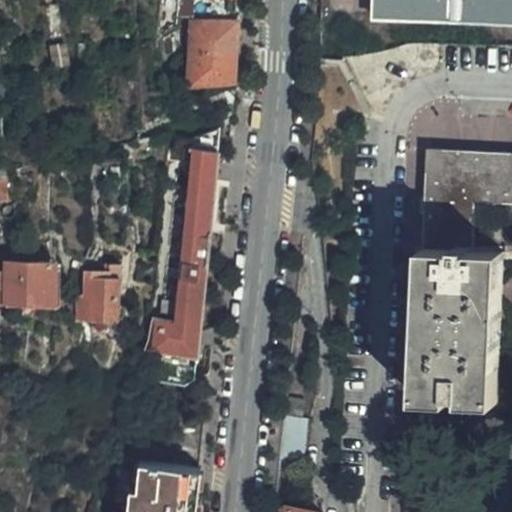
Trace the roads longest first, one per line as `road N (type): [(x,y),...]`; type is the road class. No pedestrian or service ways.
road 1 (tertiary): [(234,511),(279,0)]
road 2 (residential): [(511,94),(451,93),(405,124),(392,198),(375,465),(364,511)]
road 3 (unknown): [(340,511),(320,449),(325,252),(318,215),(301,195),(267,195)]
